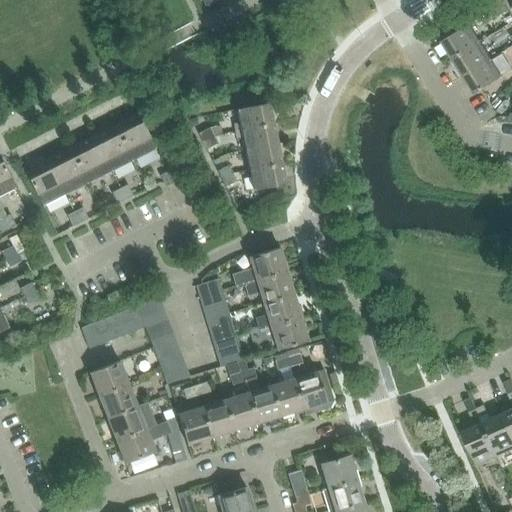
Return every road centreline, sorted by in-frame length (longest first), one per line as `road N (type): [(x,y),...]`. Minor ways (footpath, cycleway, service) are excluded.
road 1 (residential): [(0,126),(247,0)]
road 2 (residential): [(316,217),(308,167),(320,101),(351,54),(399,18)]
road 3 (residential): [(114,498),(66,363),(141,335)]
road 4 (residential): [(382,411),(316,217)]
road 5 (residential): [(511,147),(477,142),(399,18)]
road 6 (residential): [(164,279),(316,217)]
road 7 (residential): [(114,498),(256,454)]
road 8 (residential): [(382,411),(511,361)]
road 9 (residential): [(256,454),(382,411)]
